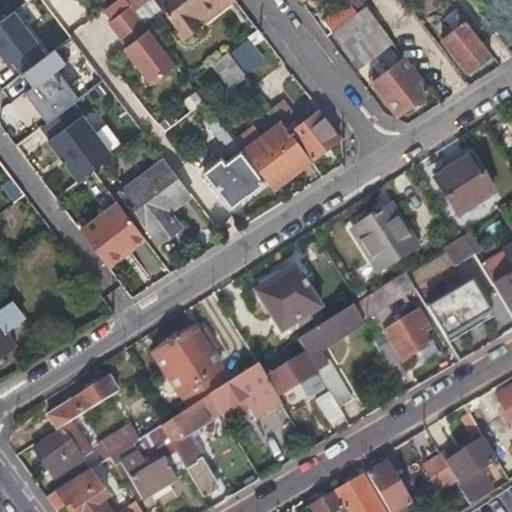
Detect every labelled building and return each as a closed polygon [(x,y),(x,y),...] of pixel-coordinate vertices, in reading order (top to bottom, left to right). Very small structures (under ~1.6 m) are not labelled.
[(151,0),(148,0),(132,12),(142,25),(160,12),(151,0)] [(225,0),(151,0),(160,12),(181,41),(199,29),(194,23),(225,0)] [(234,3),(231,0),(225,0),(194,23),(199,29),(234,3)] [(294,0),(297,3),(301,0),(343,0),(347,5),(354,15),(363,8),(356,0),(294,0)] [(323,23),(331,33),(354,15),(347,5),(323,23)] [(359,70),(392,45),(363,8),(354,15),(331,33),(359,70)] [(16,9),(3,20),(0,15),(0,51),(14,70),(45,47),(16,9)] [(465,74),(488,56),(454,11),(436,24),(446,37),(440,42),(465,74)] [(152,29),(126,50),(156,89),(183,68),(152,29)] [(249,38),(214,67),(232,88),(267,59),(249,38)] [(60,50),(29,75),(38,88),(30,94),(52,123),(84,99),(72,83),(80,76),(60,50)] [(427,92),(403,61),(371,85),(395,116),(427,92)] [(279,123),(309,162),(337,141),(316,114),(318,112),(303,92),(298,96),(302,101),(300,104),(310,116),(291,130),(288,126),(295,121),(281,102),(269,111),(279,123)] [(24,124),(41,116),(31,95),(13,103),(24,124)] [(80,224),(111,271),(150,245),(101,171),(118,160),(81,104),(21,144),(27,153),(50,138),(99,211),(80,224)] [(236,147),(266,186),(274,179),(279,184),(309,162),(279,123),(260,139),(255,132),(236,147)] [(261,184),(238,155),(212,175),(221,187),(216,192),(229,207),(246,195),(247,196),(261,184)] [(490,195),(468,159),(433,182),(455,217),(490,195)] [(175,178),(164,163),(120,195),(157,244),(179,227),(168,212),(189,196),(175,178)] [(414,250),(388,206),(351,230),(377,273),(414,250)] [(461,239),(455,242),(446,248),(469,283),(482,275),(480,272),(461,239)] [(511,247),(500,255),(511,275),(496,284),(490,287),(509,320),(511,318),(511,247)] [(278,331),(318,307),(292,265),(251,289),(278,331)] [(480,272),(482,275),(490,287),(496,284),(485,268),(480,272)] [(412,289),(403,274),(392,280),(402,295),(412,289)] [(380,288),(355,303),(350,306),(360,323),(391,304),(380,288)] [(430,318),(445,345),(493,316),(477,290),(430,318)] [(8,305),(0,310),(0,356),(13,348),(4,335),(21,324),(8,305)] [(360,323),(350,306),(296,340),(327,393),(336,408),(348,400),(324,361),(322,363),(315,352),(361,324),(360,323)] [(421,334),(427,331),(415,312),(410,315),(421,334)] [(428,346),(421,334),(410,315),(394,324),(390,319),(378,326),(381,332),(399,363),(428,346)] [(176,398),(181,394),(212,375),(218,371),(193,329),(150,356),(176,398)] [(313,374),(302,357),(266,379),(277,397),(313,374)] [(279,405),(255,366),(220,388),(206,397),(207,398),(218,416),(241,402),(251,420),(279,405)] [(181,394),(190,407),(206,397),(220,388),(212,375),(181,394)] [(45,417),(54,432),(116,394),(107,379),(45,417)] [(511,387),(494,398),(511,428),(511,387)] [(336,408),(327,393),(313,401),(328,427),(342,419),(336,408)] [(207,398),(158,429),(185,473),(201,498),(215,489),(198,459),(184,437),(192,432),(197,429),(218,416),(207,398)] [(469,420),(465,413),(459,416),(463,424),(469,420)] [(469,420),(463,424),(467,432),(472,441),(479,437),(474,428),(469,420)] [(130,445),(136,441),(128,428),(95,448),(102,463),(108,459),(130,445)] [(158,429),(158,428),(141,438),(147,448),(154,444),(162,458),(149,466),(142,457),(139,459),(136,455),(130,445),(108,459),(112,466),(114,469),(119,465),(140,500),(149,495),(151,498),(166,489),(164,485),(185,473),(158,429)] [(200,436),(197,429),(192,432),(184,437),(198,459),(204,456),(196,439),(200,436)] [(80,461),(61,432),(33,452),(53,480),(80,461)] [(147,448),(141,438),(136,441),(130,445),(136,455),(147,448)] [(444,465),(453,481),(456,485),(477,471),(493,461),(480,439),(455,454),(455,458),(444,465)] [(444,465),(438,456),(420,466),(435,491),(453,481),(444,465)] [(102,463),(91,470),(95,476),(112,466),(108,459),(102,463)] [(384,465),(366,476),(385,511),(409,511),(405,505),(406,502),(384,465)] [(477,471),(456,485),(454,486),(467,508),(491,492),(477,471)] [(87,472),(45,499),(54,511),(56,511),(63,508),(66,511),(107,511),(103,506),(107,502),(87,472)] [(380,511),(361,479),(334,495),(344,511),(380,511)] [(344,511),(334,495),(307,510),(307,511),(344,511)]
